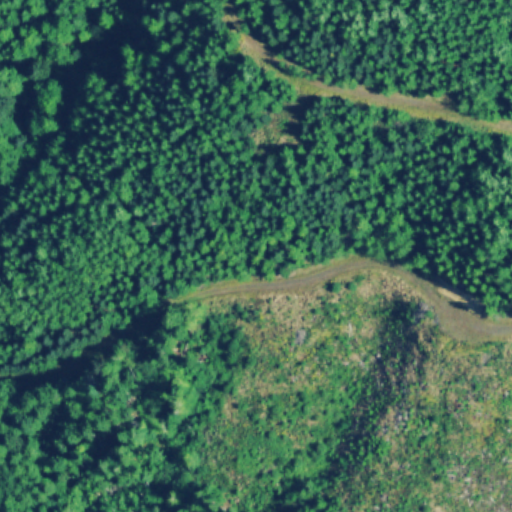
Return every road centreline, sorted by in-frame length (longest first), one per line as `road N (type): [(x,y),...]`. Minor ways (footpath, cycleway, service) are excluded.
road 1 (track): [(0,62),(48,72),(54,118),(32,168),(0,193),(55,391),(264,298),(356,298),(478,322),(511,320)]
road 2 (track): [(511,123),(282,74),(227,27),(227,0)]
